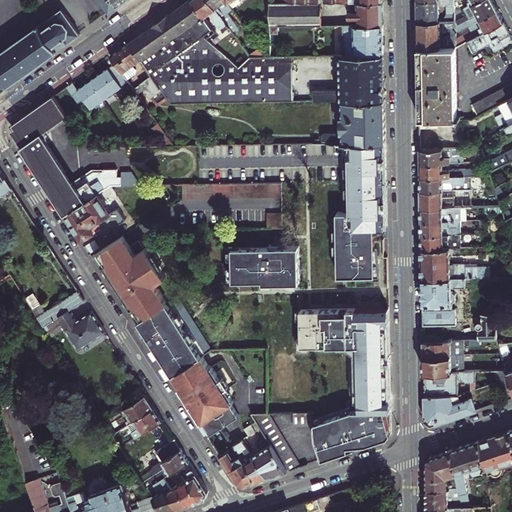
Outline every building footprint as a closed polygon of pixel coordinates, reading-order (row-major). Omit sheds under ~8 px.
[(98,0),(106,11),(108,14),(119,6),(118,5),(114,0),(98,0)] [(266,56),(251,56),(240,66),(207,37),(215,31),(208,22),(193,0),(188,0),(129,42),(140,58),(152,74),(168,96),(171,102),(293,101),(294,55),(271,56),(266,56)] [(193,0),(208,22),(213,18),(220,28),(227,23),(211,0),(193,0)] [(232,8),(228,3),(225,0),(211,0),(227,23),(229,26),(236,34),(239,32),(233,24),(234,22),(227,12),(232,8)] [(417,0),(418,21),(440,21),(455,20),(455,13),(454,0),(417,0)] [(454,0),(455,13),(464,8),(479,0),(465,0),(460,3),(459,0),(454,0)] [(459,31),(469,26),(498,10),(492,0),(479,0),(464,8),(467,14),(469,19),(455,26),(456,32),(459,31)] [(383,1),(329,2),(329,8),(351,8),(352,17),(358,17),(358,24),(383,24),(383,17),(383,1)] [(322,2),(296,3),(284,2),(271,3),(271,26),(279,26),(323,25),(322,2)] [(0,90),(7,86),(7,87),(9,86),(8,85),(11,83),(11,84),(13,83),(12,82),(19,77),(20,78),(21,77),(20,76),(27,71),(28,72),(29,71),(29,70),(35,66),(36,66),(38,65),(37,65),(44,60),(44,61),(46,60),(45,59),(52,54),(53,55),(54,54),(53,53),(56,51),(57,52),(58,51),(58,50),(80,34),(78,31),(62,9),(50,18),(50,19),(40,26),(39,25),(38,26),(38,27),(36,29),(35,28),(33,29),(34,30),(26,35),(26,34),(25,35),(25,36),(18,41),(18,40),(16,41),(17,42),(10,46),(9,46),(9,47),(2,52),(2,51),(0,52),(1,53),(0,53),(0,90)] [(462,43),(504,21),(498,10),(469,26),(472,31),(460,38),(459,35),(459,31),(456,32),(456,35),(456,39),(457,46),(462,43)] [(467,14),(455,21),(455,26),(469,19),(467,14)] [(440,35),(440,21),(418,21),(418,47),(457,46),(456,39),(440,39),(440,35)] [(500,40),(511,34),(504,21),(462,43),(470,57),(488,48),(487,47),(500,41),(500,40)] [(229,26),(227,23),(220,28),(219,28),(221,31),(229,26)] [(383,24),(358,24),(352,24),(343,25),(344,55),(384,54),(383,24)] [(271,26),(271,34),(277,34),(279,31),(279,26),(271,26)] [(487,47),(488,48),(491,54),(511,42),(511,36),(511,34),(500,40),(500,41),(487,47)] [(115,62),(122,71),(140,58),(129,42),(110,55),(115,62)] [(418,47),(420,119),(434,118),(458,118),(457,46),(418,47)] [(340,89),(325,89),(313,89),(313,94),(314,100),(315,100),(343,100),(385,100),(384,54),(344,55),(342,55),(342,62),(341,62),(341,78),(340,78),(338,80),(338,86),(340,89)] [(129,82),(127,78),(124,75),(122,71),(115,62),(95,76),(83,84),(78,78),(72,83),(83,98),(89,94),(97,105),(109,96),(129,82)] [(135,67),(124,75),(127,78),(136,71),(136,68),(135,67)] [(152,74),(140,82),(150,97),(152,96),(156,101),(158,103),(168,96),(152,74)] [(477,115),(499,104),(511,96),(511,81),(471,104),(477,115)] [(97,194),(111,184),(122,184),(121,175),(117,175),(117,168),(103,168),(103,170),(94,170),(84,177),(83,174),(72,181),(40,132),(66,113),(54,95),(13,124),(26,143),(22,146),(65,214),(97,194)] [(511,96),(499,104),(509,124),(503,127),(502,131),(488,138),(490,143),(511,131),(511,96)] [(323,139),(323,143),(342,142),(386,142),(385,100),(343,100),(343,117),(342,117),(338,121),(338,126),(343,130),(343,135),(339,135),(333,133),(325,133),(323,135),(323,139)] [(420,119),(420,128),(434,128),(434,118),(420,119)] [(386,142),(342,142),(343,212),(337,212),(339,276),(376,275),(375,226),(387,226),(386,142)] [(511,147),(490,160),(494,169),(511,159),(511,147)] [(421,162),(443,162),(464,161),(464,157),(468,157),(468,154),(452,155),(452,148),(420,148),(421,162)] [(421,162),(421,176),(471,174),(471,167),(444,168),(443,162),(421,162)] [(92,168),(83,174),(84,177),(94,170),(103,170),(103,168),(92,168)] [(0,193),(2,195),(9,190),(9,187),(11,186),(0,169),(0,193)] [(121,175),(122,184),(141,184),(132,170),(121,170),(121,175)] [(471,174),(421,176),(422,207),(461,206),(472,205),(471,174)] [(199,183),(183,183),(183,198),(282,197),(282,182),(199,183)] [(506,196),(500,184),(495,187),(499,200),(506,196)] [(97,194),(65,214),(82,240),(101,228),(102,230),(103,229),(106,233),(123,222),(123,221),(125,220),(117,209),(116,210),(116,209),(109,213),(97,194)] [(422,207),(422,221),(453,219),(457,220),(461,219),(461,206),(422,207)] [(267,213),(268,227),(275,227),(282,227),(282,213),(275,213),(267,213)] [(453,219),(422,221),(422,234),(450,233),(457,233),(462,233),(461,219),(457,220),(453,219)] [(457,233),(450,233),(422,234),(422,248),(450,247),(453,247),(458,246),(462,246),(462,233),(457,233)] [(123,234),(118,238),(125,248),(130,245),(126,239),(123,234)] [(118,238),(98,251),(106,264),(103,265),(130,308),(133,306),(142,318),(167,302),(154,283),(165,276),(146,246),(135,253),(130,245),(125,248),(118,238)] [(136,252),(143,247),(138,240),(131,244),(136,252)] [(233,247),(233,281),(263,280),(263,283),(300,282),(299,246),(233,247)] [(450,247),(422,248),(423,278),(474,277),(474,278),(479,277),(479,269),(486,269),(487,277),(491,277),(490,265),(465,266),(465,262),(451,263),(450,247)] [(98,251),(95,253),(98,257),(103,265),(106,264),(98,251)] [(474,277),(423,278),(424,324),(456,323),(456,308),(453,308),(453,303),(456,299),(456,294),(453,291),(451,291),(451,287),(466,286),(466,285),(471,284),(474,281),(474,278),(474,277)] [(44,326),(60,315),(69,309),(84,300),(78,290),(38,317),(44,326)] [(167,302),(201,356),(212,349),(177,296),(167,302)] [(170,376),(201,356),(167,302),(142,318),(139,320),(135,323),(170,376)] [(133,306),(130,308),(139,320),(142,318),(133,306)] [(315,438),(321,459),(388,437),(391,433),(390,364),(390,355),(389,308),(371,308),(301,310),(302,350),(349,349),(350,408),(313,420),(314,424),(313,425),(315,438)] [(69,309),(60,315),(81,347),(105,331),(92,311),(76,321),(69,309)] [(479,327),(479,339),(496,339),(496,313),(482,313),(482,320),(479,320),(478,322),(477,323),(477,324),(478,326),(479,327)] [(425,372),(464,371),(464,340),(424,341),(425,372)] [(498,344),(507,370),(511,384),(511,363),(511,364),(508,352),(510,352),(507,343),(498,344)] [(209,368),(202,356),(173,375),(203,421),(211,434),(239,415),(232,404),(234,402),(230,396),(226,390),(228,388),(227,386),(223,380),(221,378),(219,379),(211,367),(209,368)] [(282,383),(283,356),(271,356),(271,383),(282,383)] [(499,381),(505,400),(511,397),(511,384),(507,370),(496,370),(499,381)] [(476,381),(476,371),(464,371),(425,372),(425,396),(458,395),(458,378),(463,378),(467,381),(476,381)] [(173,375),(170,377),(208,436),(211,434),(203,421),(173,375)] [(271,387),(270,408),(294,409),(294,397),(280,397),(280,387),(271,387)] [(113,433),(133,420),(154,407),(146,395),(105,421),(113,433)] [(459,395),(458,395),(425,396),(425,420),(431,425),(476,410),(472,397),(461,401),(460,398),(459,395)] [(154,407),(133,420),(139,429),(135,431),(138,435),(162,419),(154,407)] [(293,425),(313,425),(312,412),(292,412),(293,425)] [(301,466),(267,413),(252,413),(271,443),(287,471),(301,466)] [(244,427),(249,435),(255,430),(251,423),(244,427)] [(485,472),(486,472),(487,475),(490,474),(492,476),(495,477),(498,477),(501,475),(503,472),(503,469),(503,467),(511,463),(511,440),(508,430),(479,440),(485,472)] [(235,446),(236,448),(245,442),(243,439),(242,438),(233,443),(235,446)] [(150,481),(144,473),(140,475),(147,487),(153,484),(160,480),(164,477),(171,473),(175,470),(179,468),(181,467),(184,465),(189,462),(175,440),(156,452),(166,467),(156,474),(157,476),(150,481)] [(485,472),(479,440),(450,450),(456,474),(459,487),(463,506),(471,506),(465,477),(485,472)] [(241,456),(257,481),(268,477),(253,454),(245,442),(236,448),(237,449),(238,451),(243,448),(246,453),(241,456)] [(271,443),(253,454),(268,477),(287,471),(271,443)] [(220,455),(226,463),(234,458),(235,459),(237,458),(235,455),(232,456),(229,450),(220,455)] [(447,475),(456,474),(450,450),(430,457),(426,462),(427,488),(452,488),(451,484),(448,484),(447,475)] [(245,485),(257,481),(241,456),(241,455),(237,458),(235,459),(234,458),(226,463),(238,483),(245,485)] [(208,491),(189,462),(184,465),(191,477),(187,480),(199,500),(205,498),(208,491)] [(199,500),(187,480),(183,482),(175,470),(171,473),(178,485),(189,504),(199,500)] [(177,508),(189,504),(178,485),(172,488),(164,477),(160,480),(177,508)] [(36,511),(71,511),(67,497),(61,481),(52,484),(50,488),(52,495),(56,496),(59,495),(62,503),(49,507),(39,478),(27,482),(36,511)] [(163,511),(153,497),(152,495),(137,501),(139,508),(136,509),(135,505),(131,506),(123,482),(109,486),(107,483),(105,481),(102,479),(98,479),(94,480),(92,483),(91,486),(91,490),(93,498),(85,500),(89,511),(163,511)] [(163,511),(164,511),(177,508),(160,480),(153,484),(159,493),(153,497),(163,511)] [(463,506),(459,487),(452,488),(427,488),(427,507),(463,506)] [(75,501),(73,495),(67,497),(71,511),(79,511),(76,501),(75,501)] [(273,511),(307,511),(304,502),(273,511)]
